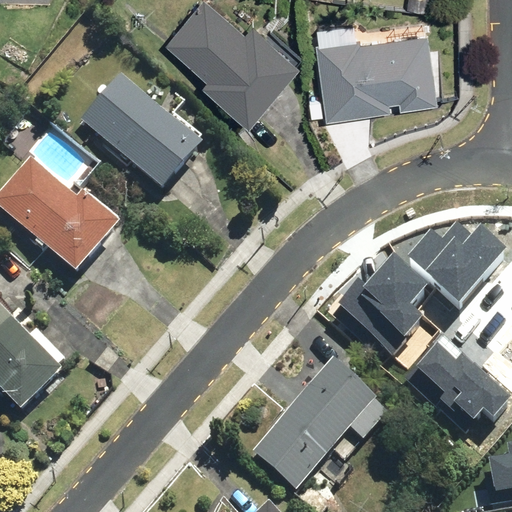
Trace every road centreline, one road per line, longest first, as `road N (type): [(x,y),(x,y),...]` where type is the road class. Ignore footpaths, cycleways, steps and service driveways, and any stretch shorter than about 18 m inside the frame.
road 1 (residential): [(81,511),(335,222),(404,182),(511,157)]
road 2 (residential): [(506,0),(511,157)]
